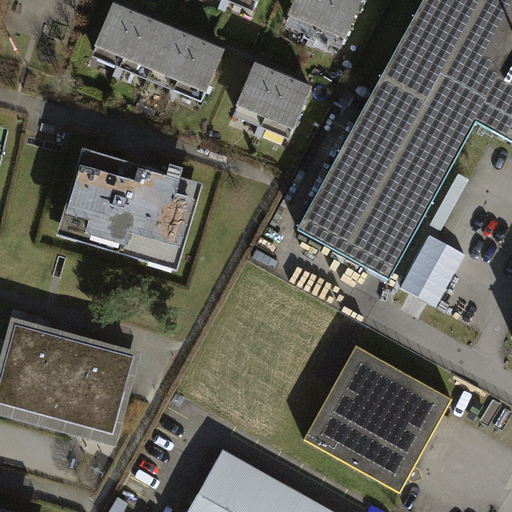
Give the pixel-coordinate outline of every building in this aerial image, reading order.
[(255,17),(261,0),(228,0),(226,6),(255,17)] [(313,43),(330,0),(298,0),(285,32),(313,43)] [(511,0),(419,0),(290,236),(381,282),(469,123),(511,147),(511,0)] [(341,54),(362,3),(354,0),(330,0),(313,43),(341,54)] [(119,75),(142,22),(114,10),(92,63),(119,75)] [(147,86),(170,34),(142,22),(119,75),(147,86)] [(175,98),(197,45),(170,34),(147,86),(175,98)] [(202,110),(225,57),(197,45),(175,98),(202,110)] [(261,134),(283,80),(255,69),(233,122),(261,134)] [(290,145),(311,91),(283,80),(261,134),(290,145)] [(198,196),(84,162),(60,245),(173,279),(198,196)] [(134,360),(15,328),(0,382),(0,406),(113,437),(134,360)] [(456,399),(361,347),(309,442),(404,494),(456,399)] [(338,511),(227,451),(193,511),(338,511)]
